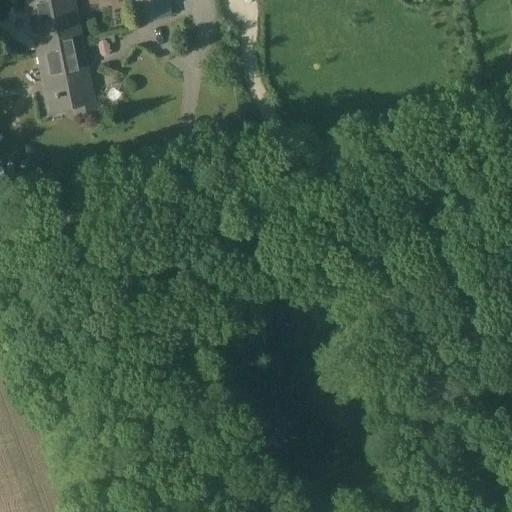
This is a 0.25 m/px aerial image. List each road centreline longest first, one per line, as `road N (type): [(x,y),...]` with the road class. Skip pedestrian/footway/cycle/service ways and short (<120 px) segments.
road 1 (unclassified): [(0,228),(511,128)]
road 2 (track): [(193,188),(185,115),(202,27),(196,0)]
